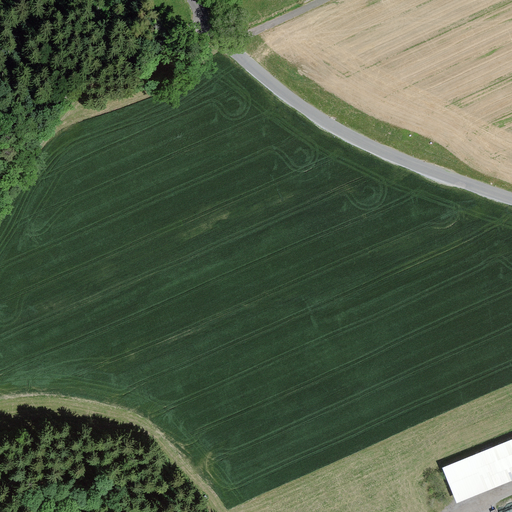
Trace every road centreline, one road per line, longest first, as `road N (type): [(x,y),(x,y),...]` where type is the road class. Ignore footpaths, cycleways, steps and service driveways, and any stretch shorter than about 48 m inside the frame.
road 1 (motorway): [(6,511),(320,0)]
road 2 (motorway): [(247,0),(0,403)]
road 3 (tertiary): [(511,198),(328,123),(270,81),(194,0)]
road 4 (track): [(212,23),(74,92)]
